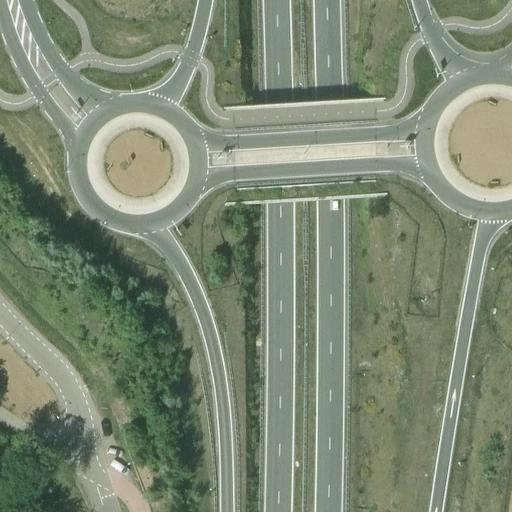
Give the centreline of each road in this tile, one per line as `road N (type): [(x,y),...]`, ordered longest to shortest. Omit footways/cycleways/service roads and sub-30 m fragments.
road 1 (trunk): [(326,511),(325,0)]
road 2 (trunk): [(274,0),(273,511)]
road 3 (trunk): [(144,226),(174,256),(214,345),(227,511)]
road 4 (trunk): [(435,511),(476,256),(493,212)]
road 5 (primary): [(192,185),(234,174),(429,170)]
road 6 (primary): [(426,126),(374,136),(191,138)]
road 7 (unclassified): [(0,312),(68,386),(87,466)]
road 8 (secondary): [(10,0),(27,74),(77,150)]
road 9 (secondary): [(109,110),(81,94),(10,0)]
